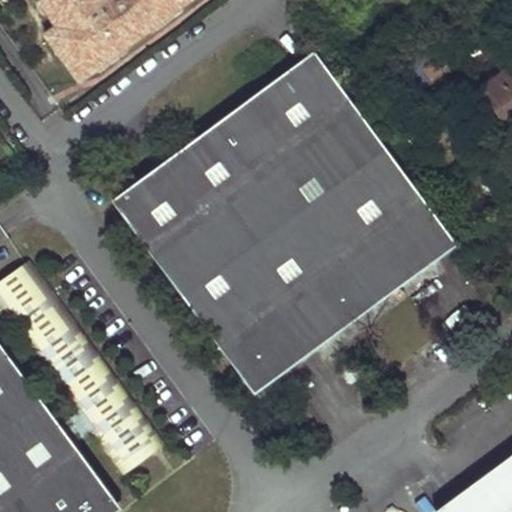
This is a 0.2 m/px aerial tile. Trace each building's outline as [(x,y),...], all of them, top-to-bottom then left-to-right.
[(48,0),(38,0),(38,4),(43,11),(49,11),(48,0)] [(48,0),(49,11),(56,20),(45,29),(79,77),(96,64),(99,56),(105,51),(108,56),(118,50),(114,45),(121,41),(130,40),(149,26),(153,16),(159,12),(163,17),(171,11),(167,6),(174,1),(182,2),(184,0),(48,0)] [(511,9),(505,0),(494,0),(479,12),(489,27),(511,10),(511,9)] [(183,9),(182,2),(174,1),(167,6),(171,11),(178,13),(183,9)] [(164,23),(163,17),(159,12),(153,16),(149,26),(159,26),(164,23)] [(129,48),(130,40),(121,41),(114,45),(118,50),(123,52),(129,48)] [(320,46),(120,195),(262,391),(464,242),(320,46)] [(435,57),(394,87),(410,110),(425,99),(420,89),(449,67),(435,48),(430,51),(435,57)] [(109,63),(108,56),(105,51),(99,56),(96,64),(103,67),(109,63)] [(511,67),(483,89),(492,103),(488,108),(506,134),(511,128),(511,67)] [(34,254),(0,278),(0,302),(124,471),(169,438),(34,254)] [(0,330),(0,511),(95,511),(122,493),(0,330)] [(511,511),(511,472),(458,511),(511,511)] [(122,493),(95,511),(112,511),(127,501),(122,493)]
